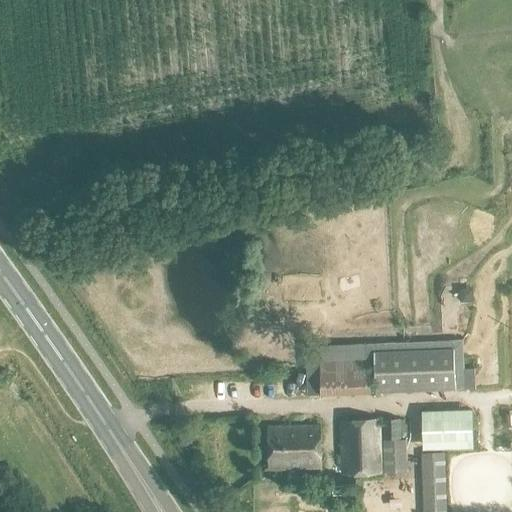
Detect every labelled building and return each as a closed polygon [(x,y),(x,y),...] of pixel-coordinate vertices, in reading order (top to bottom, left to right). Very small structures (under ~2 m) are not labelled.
[(455,347),(374,350),(376,392),(456,389),(455,347)] [(371,394),(370,360),(321,362),(321,396),(371,394)] [(402,440),(402,420),(383,420),(384,439),(402,440)] [(339,421),(341,475),(381,473),(380,421),(339,421)] [(269,428),(269,469),(320,468),(320,427),(269,428)] [(432,458),(432,479),(457,480),(457,459),(432,458)] [(333,495),(347,495),(346,486),(333,486),(333,495)]
